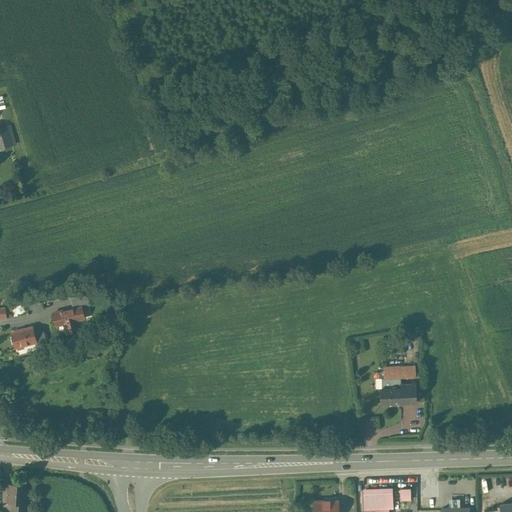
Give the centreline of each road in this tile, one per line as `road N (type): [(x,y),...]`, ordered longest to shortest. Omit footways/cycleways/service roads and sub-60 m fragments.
road 1 (secondary): [(132,464),(511,456)]
road 2 (secondary): [(0,454),(132,464)]
